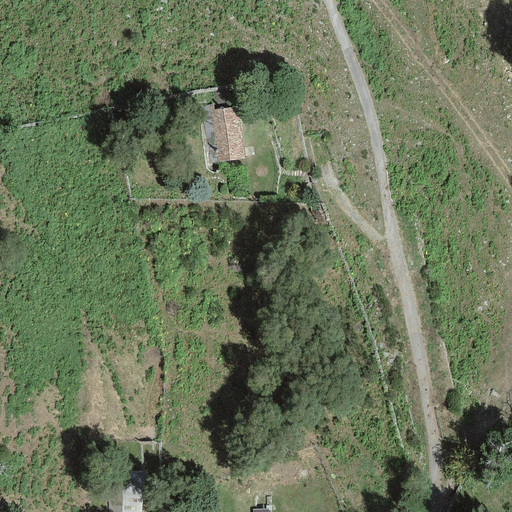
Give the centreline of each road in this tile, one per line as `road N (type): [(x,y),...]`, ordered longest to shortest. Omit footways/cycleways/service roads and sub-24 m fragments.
road 1 (unclassified): [(427,511),(434,437),(373,133),(327,0)]
road 2 (track): [(374,0),(511,185)]
